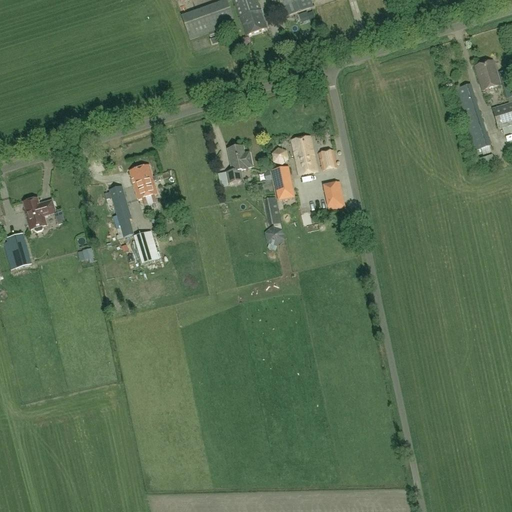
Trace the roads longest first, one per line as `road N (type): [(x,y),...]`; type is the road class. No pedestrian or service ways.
road 1 (unclassified): [(422,511),(328,67)]
road 2 (unclassified): [(0,169),(328,67)]
road 3 (unclassified): [(328,67),(511,8)]
